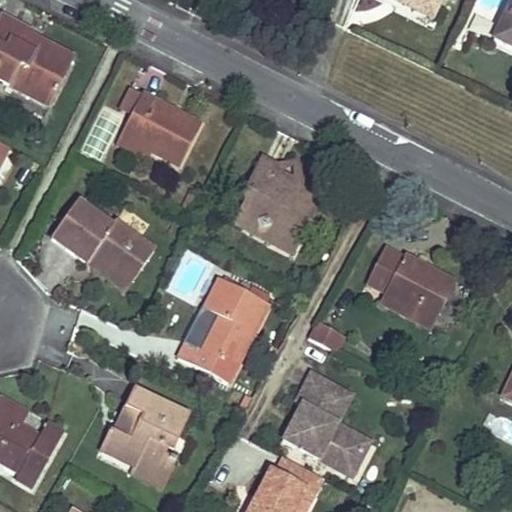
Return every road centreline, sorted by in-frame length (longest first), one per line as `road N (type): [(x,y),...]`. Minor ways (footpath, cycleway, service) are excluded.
road 1 (residential): [(511,212),(99,0)]
road 2 (unknown): [(406,158),(239,458)]
